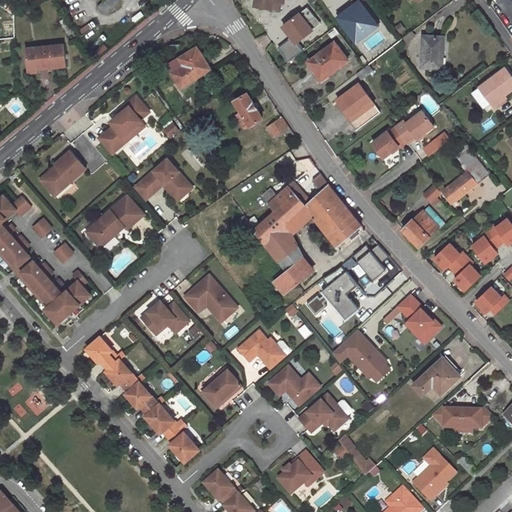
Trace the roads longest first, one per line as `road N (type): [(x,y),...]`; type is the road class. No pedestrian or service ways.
road 1 (unclassified): [(455,308),(338,180),(214,0)]
road 2 (tertiary): [(186,0),(0,158)]
road 3 (residential): [(58,359),(175,487)]
road 4 (residential): [(182,251),(58,359)]
road 5 (residential): [(243,442),(266,453),(281,441),(282,427),(275,416),(255,413),(241,435)]
